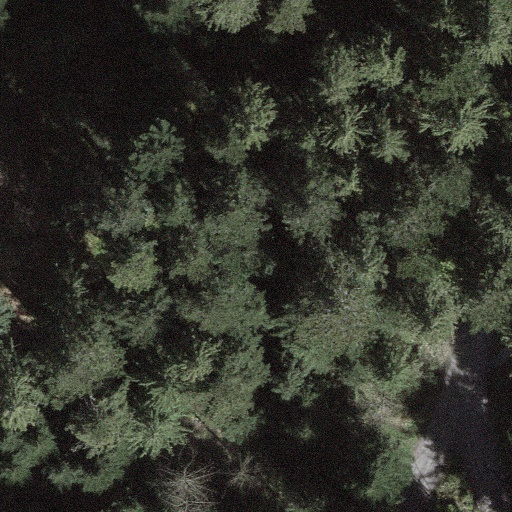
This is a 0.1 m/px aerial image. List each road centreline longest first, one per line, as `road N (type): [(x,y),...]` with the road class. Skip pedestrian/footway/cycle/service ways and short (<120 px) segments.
road 1 (track): [(382,511),(419,452),(511,235)]
road 2 (track): [(463,356),(500,511)]
